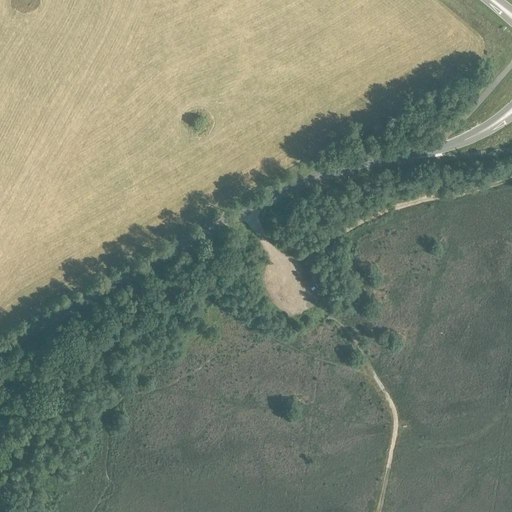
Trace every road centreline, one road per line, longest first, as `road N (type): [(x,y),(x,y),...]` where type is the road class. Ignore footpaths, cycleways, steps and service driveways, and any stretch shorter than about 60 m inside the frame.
road 1 (tertiary): [(386,162),(291,186),(0,349)]
road 2 (track): [(511,177),(371,218),(279,270)]
road 3 (tertiary): [(386,162),(462,142),(502,117)]
